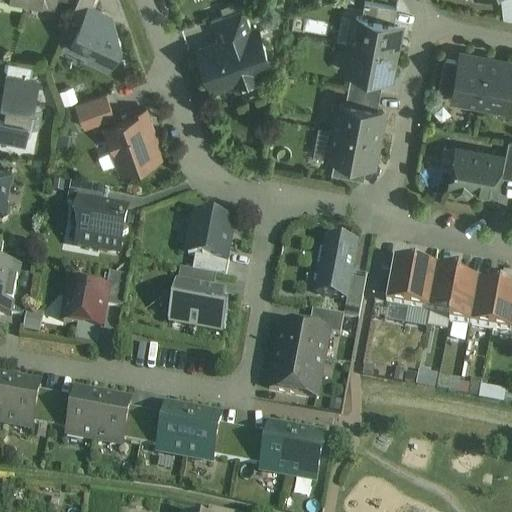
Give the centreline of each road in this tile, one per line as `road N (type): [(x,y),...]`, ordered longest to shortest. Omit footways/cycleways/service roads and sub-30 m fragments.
road 1 (residential): [(0,352),(226,396),(244,388),(265,296),(258,277),(273,198)]
road 2 (residential): [(144,0),(203,177),(235,193),(273,198)]
road 3 (residential): [(385,228),(425,26)]
road 4 (residential): [(385,228),(511,252)]
